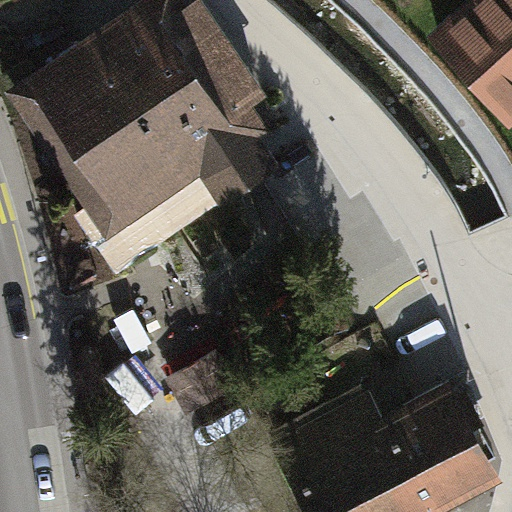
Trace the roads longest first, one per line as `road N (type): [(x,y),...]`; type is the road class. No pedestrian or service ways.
road 1 (residential): [(511,330),(357,105),(239,0)]
road 2 (secondary): [(0,380),(21,511)]
